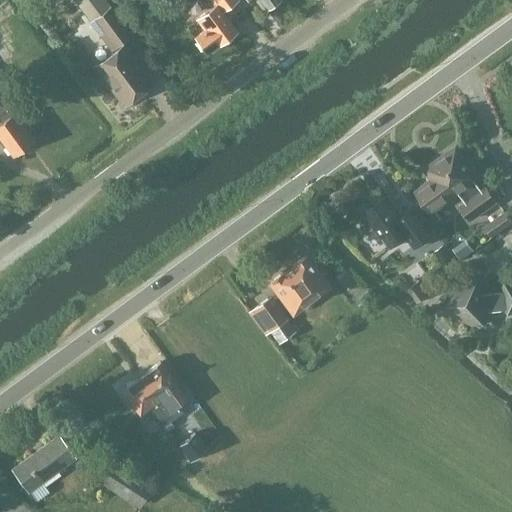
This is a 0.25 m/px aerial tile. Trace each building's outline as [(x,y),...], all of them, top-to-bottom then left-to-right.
[(123,104),(150,83),(119,42),(128,34),(102,0),(71,0),(112,53),(94,66),(123,104)] [(220,12),(235,0),(209,0),(213,5),(193,19),(202,29),(193,36),(205,52),(235,30),(220,12)] [(247,0),(249,1),(250,0),(258,0),(265,8),(275,0),(247,0)] [(0,120),(0,121),(0,140),(11,156),(31,140),(12,113),(9,115),(6,109),(12,104),(0,86),(0,120)] [(433,210),(458,193),(465,202),(459,206),(469,220),(495,201),(485,187),(480,191),(474,181),(479,178),(455,145),(423,168),(431,179),(417,188),(433,210)] [(389,246),(404,235),(413,247),(432,233),(414,207),(402,215),(386,194),(362,212),(373,227),(375,226),(389,246)] [(503,211),(482,225),(490,236),(511,222),(503,211)] [(320,243),(306,254),(322,274),(326,271),(335,264),(320,243)] [(441,245),(432,251),(439,262),(448,255),(441,245)] [(281,303),(296,293),(307,285),(321,275),(322,274),(306,254),(266,282),(281,303)] [(326,271),(322,274),(321,275),(323,279),(329,275),(326,271)] [(510,311),(511,310),(511,285),(503,292),(486,293),(485,289),(462,279),(445,291),(447,317),(467,325),(488,310),(505,308),(510,311)] [(418,280),(405,289),(413,301),(426,293),(418,280)] [(317,297),(307,285),(296,293),(305,306),(317,297)] [(267,297),(252,309),(269,331),(284,320),(267,297)] [(178,387),(159,361),(139,375),(158,401),(172,420),(182,413),(169,394),(178,387)] [(158,401),(139,375),(119,389),(139,415),(148,408),(162,427),(172,420),(158,401)] [(192,432),(177,445),(189,460),(205,448),(192,432)] [(57,434),(10,468),(27,493),(75,458),(57,434)] [(207,471),(217,483),(218,485),(231,473),(220,460),(207,471)] [(139,504),(151,487),(110,461),(99,478),(139,504)]
